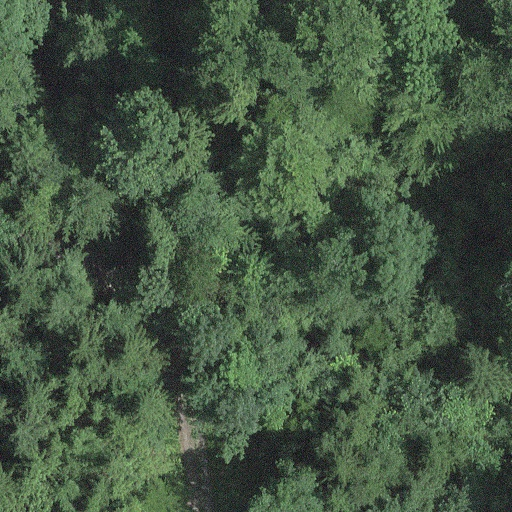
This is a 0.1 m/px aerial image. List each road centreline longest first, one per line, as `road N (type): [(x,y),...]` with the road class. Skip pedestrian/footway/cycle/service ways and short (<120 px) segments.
road 1 (track): [(197,511),(182,358),(124,279)]
road 2 (track): [(124,279),(0,234)]
